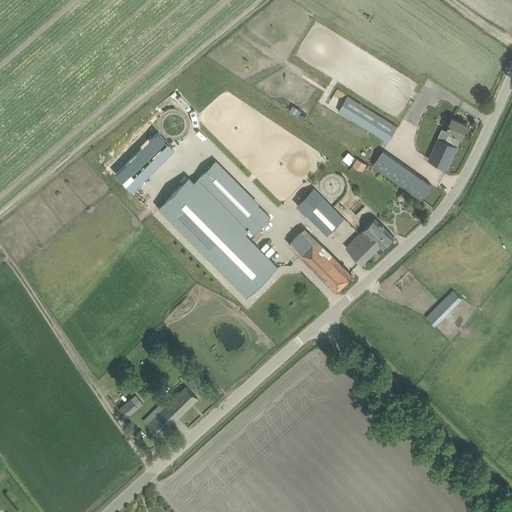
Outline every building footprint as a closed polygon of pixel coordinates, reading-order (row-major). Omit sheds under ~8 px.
[(339,111),(352,119),(388,141),(397,127),(393,124),(348,96),(339,111)] [(456,146),(461,137),(462,137),(468,124),(453,117),(447,130),(448,130),(449,131),(446,140),(438,136),(428,159),(448,168),(458,146),(456,146)] [(123,171),(138,186),(179,145),(164,130),(123,171)] [(345,157),(351,162),(355,158),(349,152),(345,157)] [(246,296),(247,297),(278,266),(277,265),(277,266),(245,234),(249,229),(253,233),(253,234),(270,217),(270,216),(270,217),(215,161),(198,177),(199,178),(194,183),(189,177),(158,207),(247,296),(246,296)] [(405,188),(422,200),(432,185),(415,173),(405,188)] [(323,194),(306,211),(328,233),(345,216),(323,194)] [(375,218),(346,247),(363,264),(381,246),(382,248),(394,236),(375,218)] [(352,275),(324,247),(317,239),(316,240),(304,228),(289,244),(301,255),(300,256),(336,291),(352,275)] [(423,316),(431,325),(460,298),(452,290),(423,316)] [(198,398),(186,386),(166,405),(163,401),(143,421),(158,436),(198,398)] [(130,397),(118,408),(125,417),(143,403),(136,394),(131,398),(130,397)]
